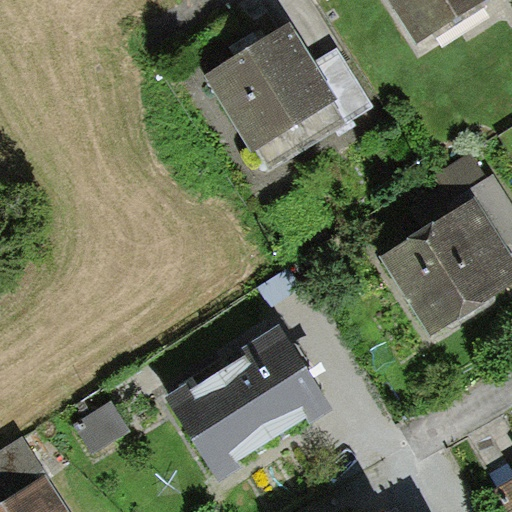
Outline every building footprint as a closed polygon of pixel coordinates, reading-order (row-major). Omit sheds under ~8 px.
[(391,0),(420,46),(493,0),(391,0)] [(290,23),(204,76),(249,150),(256,146),(270,168),(346,121),(333,100),(337,97),(315,63),(290,23)] [(338,49),(315,63),(337,97),(333,100),(346,121),(372,104),(338,49)] [(470,188),(488,177),(471,151),(432,176),(456,213),(477,200),(470,188)] [(477,200),(504,245),(511,240),(511,199),(495,172),(488,177),(470,188),(477,200)] [(456,213),(383,257),(429,333),(511,282),(511,258),(504,245),(477,200),(456,213)] [(194,374),(166,393),(222,478),(243,465),(239,459),(304,417),(310,425),(336,409),(278,322),(239,347),(244,355),(200,384),(194,374)] [(112,400),(74,423),(92,452),(130,428),(112,400)] [(511,511),(511,482),(498,491),(510,511),(511,511)] [(57,511),(41,487),(1,511),(57,511)]
